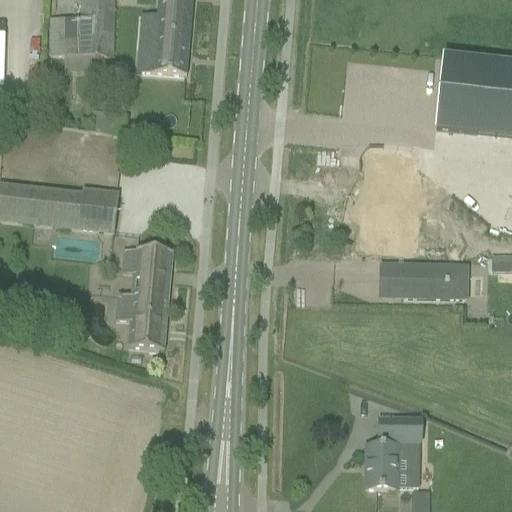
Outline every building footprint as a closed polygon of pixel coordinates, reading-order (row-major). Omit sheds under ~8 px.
[(7,0),(7,22),(24,22),(24,0),(7,0)] [(48,23),(47,61),(78,62),(111,63),(112,0),(80,0),(80,24),(48,23)] [(138,54),(136,77),(184,81),(191,0),(158,0),(157,21),(154,54),(138,53),(138,54)] [(24,69),(25,28),(10,28),(10,37),(0,36),(0,90),(10,91),(10,69),(24,69)] [(511,70),(442,63),(435,134),(511,142),(511,70)] [(365,182),(367,182),(362,250),(398,253),(399,229),(416,230),(418,206),(401,205),(403,185),(405,185),(407,155),(367,152),(365,182)] [(511,192),(511,169),(483,170),(482,253),(511,253),(511,192)] [(0,227),(113,240),(118,199),(82,196),(82,198),(0,189),(0,227)] [(118,301),(116,326),(130,327),(128,353),(142,354),(162,356),(170,258),(137,255),(137,256),(135,280),(131,280),(129,302),(120,301),(118,301)] [(511,260),(490,261),(491,278),(511,277),(511,260)] [(403,272),(402,304),(465,305),(465,273),(403,272)] [(130,360),(129,367),(139,368),(140,361),(130,360)] [(365,495),(397,496),(397,494),(417,494),(418,448),(420,448),(420,427),(378,426),(378,447),(379,447),(379,451),(365,451),(365,495)]
